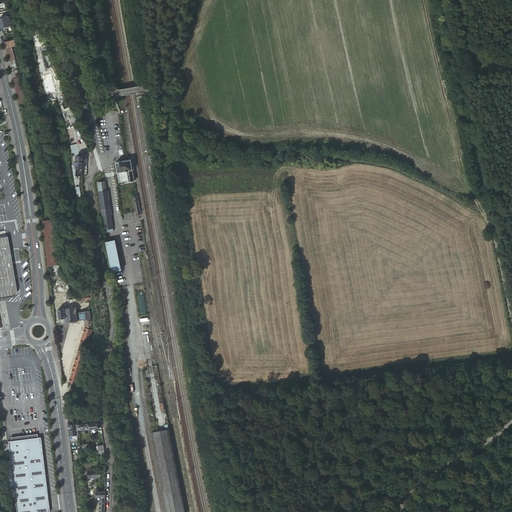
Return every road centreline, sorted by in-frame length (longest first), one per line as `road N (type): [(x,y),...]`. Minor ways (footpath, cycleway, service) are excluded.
road 1 (residential): [(108,511),(112,316),(88,188),(92,164),(101,160)]
road 2 (secondary): [(38,320),(23,160),(0,62)]
road 3 (secondary): [(68,511),(43,341)]
road 4 (unclassified): [(398,511),(511,420)]
road 5 (residential): [(39,0),(90,111)]
